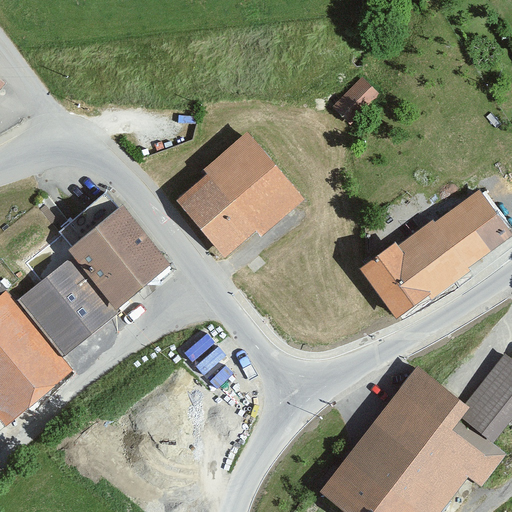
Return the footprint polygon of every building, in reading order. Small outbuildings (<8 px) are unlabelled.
[(363,71),(332,102),(351,120),(381,89),(363,71)] [(180,198),(226,252),(255,228),(261,234),(303,198),(247,133),(205,169),(206,176),(180,198)] [(372,276),(402,317),(511,235),(511,227),(485,191),(372,276)] [(74,247),(70,250),(118,307),(167,266),(106,192),(60,230),(74,247)] [(114,314),(68,260),(19,301),(65,356),(114,314)] [(0,297),(0,421),(4,426),(72,370),(7,292),(0,297)] [(333,490),(359,511),(428,511),(511,411),(511,371),(501,362),(465,406),(427,375),(333,490)]
